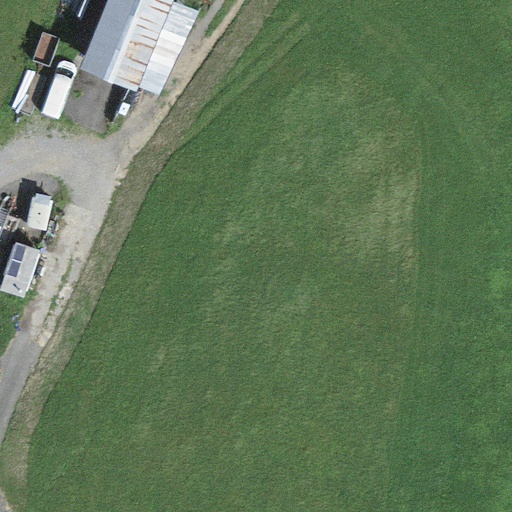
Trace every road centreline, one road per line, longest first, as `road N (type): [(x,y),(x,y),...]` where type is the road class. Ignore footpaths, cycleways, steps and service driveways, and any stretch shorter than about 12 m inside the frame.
road 1 (track): [(0,176),(89,199),(233,0)]
road 2 (track): [(89,199),(0,414)]
